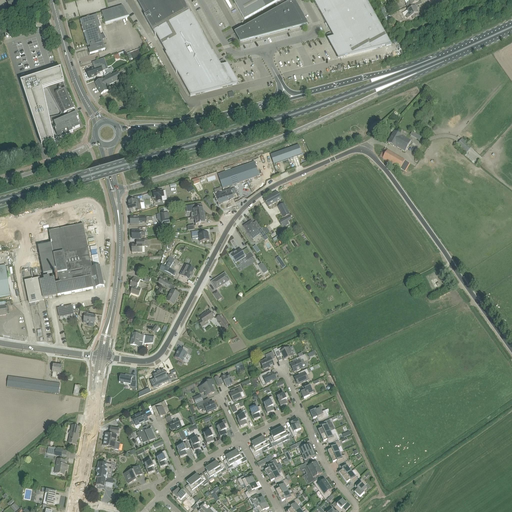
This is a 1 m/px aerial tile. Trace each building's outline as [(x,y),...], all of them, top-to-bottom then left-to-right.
[(8,0),(7,1),(11,9),(28,1),(27,0),(8,0)] [(136,0),(145,16),(174,0),(136,0)] [(144,16),(148,22),(155,35),(156,35),(191,15),(183,0),(174,0),(145,16),(144,16)] [(262,10),(279,0),(237,0),(234,2),(239,11),(244,20),(262,10)] [(293,0),(266,16),(275,33),(276,34),(309,25),(308,24),(294,0),(293,0)] [(316,0),(314,2),(329,29),(370,6),(366,0),(316,0)] [(412,16),(418,14),(418,13),(416,8),(417,8),(415,4),(408,7),(409,10),(408,10),(408,11),(405,12),(407,15),(406,15),(407,18),(412,16)] [(102,12),(105,23),(129,16),(123,5),(102,12)] [(334,38),(329,39),(327,39),(338,59),(391,45),(370,6),(329,29),(334,38)] [(192,14),(191,15),(156,35),(166,53),(202,34),(203,33),(192,14)] [(83,19),(84,24),(81,25),(84,33),(86,32),(90,46),(91,45),(92,48),(89,49),(90,54),(95,53),(106,50),(103,39),(102,35),(100,28),(102,27),(101,25),(99,19),(98,15),(91,17),(91,16),(88,16),(88,18),(83,19)] [(266,16),(242,29),(242,28),(235,33),(240,43),(276,34),(275,33),(266,16)] [(177,73),(212,52),(202,34),(166,53),(166,54),(176,73),(177,73)] [(190,96),(237,84),(239,84),(228,65),(221,66),(213,52),(212,52),(177,73),(190,96)] [(105,62),(93,66),(95,69),(87,72),(89,78),(94,77),(97,76),(97,75),(100,74),(100,72),(103,71),(102,69),(107,67),(105,62)] [(66,89),(63,83),(64,82),(61,69),(21,82),(22,84),(42,145),(55,142),(51,124),(54,122),(57,130),(55,130),(58,138),(73,132),(73,131),(73,130),(80,127),(77,120),(79,119),(76,113),(75,110),(66,89)] [(105,78),(95,83),(101,94),(108,91),(106,87),(121,79),(118,72),(112,75),(111,73),(104,76),(105,78)] [(406,152),(411,141),(399,134),(395,131),(388,143),(396,148),(397,147),(406,152)] [(462,139),(457,145),(466,153),(471,147),(462,139)] [(273,164),(302,154),(298,145),(270,155),(273,164)] [(380,157),(393,165),(400,169),(405,161),(385,149),(380,157)] [(255,162),(218,175),(223,189),(259,176),(255,162)] [(222,192),(216,194),(219,205),(229,201),(228,200),(231,199),(234,198),(232,193),(231,189),(222,192)] [(163,191),(153,193),(155,198),(156,198),(157,202),(162,201),(161,197),(164,197),(163,191)] [(263,199),(265,202),(268,207),(282,200),(277,192),(263,199)] [(142,210),(141,202),(140,200),(140,196),(136,197),(137,200),(129,201),(129,205),(129,210),(137,208),(138,211),(139,210),(142,210)] [(284,203),(278,207),(281,213),(284,218),(290,215),(284,203)] [(196,205),(186,206),(187,211),(187,212),(191,212),(191,218),(188,219),(195,218),(206,216),(205,212),(204,212),(204,211),(204,208),(203,208),(197,209),(197,208),(196,205)] [(160,214),(159,214),(160,220),(161,225),(165,224),(170,224),(169,219),(165,219),(164,213),(160,214)] [(195,218),(188,219),(191,218),(191,220),(195,221),(196,225),(206,223),(205,220),(206,220),(206,216),(195,218)] [(251,236),(258,231),(260,234),(263,237),(265,235),(259,226),(257,228),(253,224),(252,221),(244,227),(251,236)] [(210,230),(192,232),(192,233),(195,232),(196,239),(200,239),(200,243),(210,241),(208,233),(205,234),(205,231),(210,230)] [(139,231),(137,231),(132,231),(132,234),(133,239),(141,239),(141,236),(146,236),(146,233),(139,233),(139,231)] [(148,247),(148,241),(137,241),(137,245),(132,245),(132,253),(142,253),(142,247),(145,247),(148,247)] [(254,255),(248,246),(243,250),(241,248),(236,252),(235,250),(230,254),(239,266),(239,265),(242,263),(240,260),(246,256),(248,259),(254,255),(256,259),(257,258),(254,255)] [(92,268),(89,249),(79,251),(82,270),(59,275),(60,282),(57,283),(60,296),(94,289),(94,288),(96,288),(96,289),(105,287),(103,282),(103,277),(100,266),(92,268)] [(281,258),(277,261),(278,263),(283,269),(286,266),(282,260),(281,258)] [(164,266),(162,270),(174,276),(176,272),(170,269),(173,262),(168,259),(167,261),(168,262),(166,267),(164,266)] [(195,269),(186,265),(180,275),(189,280),(195,269)] [(0,297),(10,296),(5,266),(0,266),(0,297)] [(225,273),(212,282),(217,289),(230,280),(225,273)] [(40,282),(44,299),(58,297),(58,296),(60,296),(57,283),(56,283),(55,279),(50,280),(50,277),(44,278),(44,281),(40,282)] [(134,278),(133,280),(132,280),(130,286),(133,287),(131,293),(139,296),(141,289),(138,288),(140,280),(134,278)] [(44,299),(40,282),(40,279),(25,282),(30,304),(44,301),(44,299)] [(160,279),(158,282),(169,288),(171,284),(160,279)] [(166,301),(169,302),(174,305),(179,294),(175,291),(172,290),(166,301)] [(217,301),(218,301),(222,298),(217,291),(213,294),(217,301)] [(72,305),(58,308),(59,316),(73,313),(72,305)] [(6,312),(9,312),(8,306),(0,306),(0,315),(6,315),(6,312)] [(207,324),(215,318),(213,316),(210,311),(207,314),(206,312),(203,315),(203,316),(200,318),(201,321),(199,322),(202,327),(202,328),(207,324)] [(85,317),(84,323),(89,323),(89,326),(94,327),(94,324),(95,324),(96,317),(88,316),(89,313),(81,312),(80,317),(85,317)] [(228,324),(224,317),(223,318),(222,318),(220,316),(220,315),(219,316),(216,318),(223,328),(224,330),(227,327),(226,325),(228,324)] [(133,333),(130,345),(138,346),(140,348),(139,349),(139,350),(142,347),(143,344),(145,344),(146,336),(144,336),(133,333)] [(146,336),(145,344),(153,344),(155,336),(154,336),(154,338),(146,336)] [(189,350),(184,347),(182,350),(180,349),(178,353),(177,354),(175,358),(183,362),(189,350)] [(277,349),(274,350),(277,357),(282,354),(284,357),(283,357),(284,361),(288,360),(287,359),(294,356),(290,348),(286,350),(284,347),(278,350),(277,349)] [(272,360),(275,358),(272,353),(266,356),(267,359),(265,360),(265,361),(261,363),(264,370),(268,368),(274,366),(272,360)] [(298,361),(291,365),(294,372),(297,371),(297,372),(301,370),(300,369),(303,368),(302,365),(305,364),(304,362),(308,360),(305,355),(303,356),(300,358),(297,359),(298,361)] [(61,374),(62,366),(54,365),(53,373),(52,378),(56,378),(57,373),(61,374)] [(307,376),(310,375),(307,369),(300,373),(301,375),(295,378),(298,386),(309,381),(307,376)] [(155,379),(150,381),(153,388),(171,380),(169,375),(167,376),(164,371),(161,372),(160,372),(158,374),(157,373),(157,374),(153,375),(155,379)] [(264,381),(266,384),(266,385),(277,380),(276,379),(277,379),(276,376),(275,376),(274,373),(268,376),(267,373),(259,376),(261,382),(264,381)] [(226,387),(234,384),(232,381),(233,380),(232,377),(231,378),(229,374),(219,379),(218,377),(215,379),(218,387),(222,385),(224,383),(226,387)] [(132,381),(133,377),(126,376),(121,375),(119,383),(131,385),(130,387),(136,388),(136,389),(137,389),(136,382),(132,381)] [(7,387),(59,394),(60,384),(8,377),(7,387)] [(202,386),(207,396),(215,393),(212,386),(214,385),(212,380),(206,383),(206,384),(202,386)] [(309,396),(314,394),(309,384),(303,387),(305,390),(301,392),(304,399),(310,397),(309,396)] [(236,392),(230,395),(233,402),(242,398),(240,394),(243,392),(241,387),(235,389),(236,392)] [(286,400),(290,399),(287,393),(277,397),(279,401),(278,402),(281,408),(288,404),(286,400)] [(203,401),(201,396),(201,395),(194,398),(194,399),(196,404),(203,401)] [(267,403),(264,404),(266,408),(265,409),(267,414),(274,411),(272,407),(276,405),(273,397),(266,400),(267,403)] [(217,409),(216,409),(217,408),(216,406),(215,406),(213,402),(211,403),(210,402),(206,404),(204,401),(203,401),(196,404),(199,411),(202,409),(203,411),(205,412),(207,411),(208,413),(217,409)] [(162,403),(152,408),(154,413),(158,411),(161,417),(166,415),(165,414),(169,412),(167,405),(164,406),(162,403)] [(259,414),(263,412),(260,406),(251,411),(252,415),(251,415),(254,421),(261,418),(259,414)] [(144,412),(135,416),(136,418),(132,420),(134,425),(140,423),(141,424),(148,421),(147,417),(151,415),(151,416),(152,415),(149,409),(144,411),(144,412)] [(317,417),(317,418),(319,422),(328,418),(325,411),(322,412),(320,409),(316,411),(316,410),(310,412),(313,419),(317,417)] [(250,419),(247,413),(246,411),(242,412),(243,415),(237,418),(239,422),(238,422),(241,428),(248,425),(246,421),(250,419)] [(171,417),(173,422),(169,423),(169,424),(170,426),(170,427),(170,428),(170,429),(171,430),(172,430),(172,431),(175,430),(176,430),(180,428),(179,424),(180,424),(179,422),(182,420),(179,413),(171,417)] [(220,426),(217,428),(219,432),(218,432),(221,438),(227,435),(228,435),(226,432),(226,431),(227,430),(229,429),(230,429),(227,423),(226,420),(222,421),(219,423),(220,425),(220,426)] [(291,423),(293,427),(289,429),(293,437),(297,435),(296,432),(301,430),(300,427),(301,426),(298,420),(291,423)] [(322,429),(319,430),(321,436),(331,432),(326,422),(320,424),(322,429)] [(68,443),(71,444),(76,445),(80,427),(72,426),(68,443)] [(140,432),(137,433),(139,438),(141,437),(143,441),(144,443),(149,441),(149,443),(156,440),(155,438),(152,432),(151,430),(149,430),(148,427),(147,426),(139,430),(140,432)] [(212,438),(216,436),(212,427),(206,430),(207,433),(204,435),(206,439),(205,439),(207,445),(214,442),(212,438)] [(284,431),(282,427),(277,430),(283,443),(290,439),(288,436),(291,435),(288,429),(284,431)] [(110,435),(106,434),(104,446),(109,447),(109,448),(116,449),(117,443),(115,443),(117,434),(118,434),(119,430),(111,428),(110,433),(110,435)] [(273,437),(269,439),(273,447),(283,443),(277,430),(271,433),(273,437)] [(321,436),(324,442),(328,440),(329,444),(338,440),(336,435),(332,435),(331,432),(321,436)] [(199,444),(203,443),(200,437),(190,441),(192,445),(191,446),(194,452),(201,448),(199,444)] [(265,441),(263,437),(257,440),(262,449),(266,447),(268,450),(273,447),(269,439),(265,441)] [(257,440),(252,443),(254,447),(250,449),(254,457),(260,454),(259,451),(262,449),(257,440)] [(328,451),(331,457),(340,453),(340,452),(338,449),(341,447),(339,441),(330,445),(332,449),(328,451)] [(186,451),(190,449),(187,444),(177,448),(179,452),(178,453),(180,458),(187,455),(186,451)] [(301,452),(303,455),(312,451),(309,446),(302,449),(301,448),(297,449),(298,453),(301,452)] [(49,447),(47,454),(62,457),(63,450),(49,447)] [(166,461),(170,460),(166,451),(159,454),(160,457),(157,458),(159,462),(158,463),(160,469),(167,465),(166,461)] [(231,454),(236,463),(240,461),(242,463),(248,461),(243,452),(239,454),(237,451),(231,454)] [(312,451),(303,455),(305,461),(304,461),(305,464),(307,463),(312,461),(311,458),(314,457),(312,451)] [(333,463),(336,461),(337,461),(339,465),(347,460),(345,456),(342,456),(340,453),(331,457),(333,463)] [(231,454),(226,457),(228,460),(224,462),(228,471),(234,468),(233,465),(236,463),(231,454)] [(65,461),(61,460),(57,459),(56,468),(58,468),(57,474),(64,475),(65,471),(67,471),(68,466),(65,465),(65,461)] [(157,466),(155,460),(145,464),(147,469),(146,469),(148,475),(155,472),(153,467),(157,466)] [(268,476),(277,471),(280,470),(275,460),(272,461),(267,464),(269,469),(265,471),(268,476)] [(339,473),(343,478),(352,472),(349,468),(351,466),(348,461),(340,466),(343,470),(339,473)] [(217,462),(211,465),(217,474),(220,472),(222,475),(227,472),(223,463),(219,465),(217,462)] [(97,472),(97,473),(98,473),(97,478),(98,478),(97,484),(100,484),(100,485),(104,486),(105,486),(106,486),(106,487),(112,488),(114,481),(108,480),(109,473),(111,473),(112,467),(107,466),(107,464),(99,463),(98,468),(97,472)] [(317,463),(309,467),(307,463),(305,464),(300,466),(302,471),(304,469),(307,474),(319,468),(319,467),(320,466),(318,464),(317,464),(317,463)] [(217,474),(211,465),(206,468),(208,472),(204,474),(210,482),(214,480),(213,476),(217,474)] [(137,477),(143,474),(139,466),(133,469),(134,471),(132,471),(124,474),(129,484),(136,480),(135,477),(137,477)] [(321,469),(320,469),(319,468),(307,474),(310,480),(306,481),(308,485),(316,480),(314,477),(322,473),(321,472),(322,472),(321,469)] [(268,476),(271,482),(275,480),(277,484),(286,479),(283,475),(280,477),(277,471),(268,476)] [(352,472),(343,478),(347,483),(350,480),(353,484),(358,480),(352,472)] [(197,474),(192,478),(198,487),(202,484),(204,486),(209,483),(203,475),(200,478),(197,474)] [(255,483),(252,477),(249,479),(246,475),(238,480),(241,485),(244,484),(246,488),(255,483)] [(198,487),(192,478),(187,482),(189,486),(186,488),(192,496),(196,492),(195,489),(198,487)] [(319,491),(328,485),(328,484),(329,483),(327,481),(326,481),(325,480),(323,482),(321,479),(313,483),(319,491)] [(362,479),(355,486),(358,489),(355,492),(360,498),(365,493),(364,493),(367,489),(365,487),(367,485),(362,479)] [(276,491),(279,496),(288,491),(286,488),(289,485),(286,480),(278,485),(280,489),(276,491)] [(258,489),(255,483),(246,488),(248,491),(245,494),(248,499),(257,495),(255,491),(258,489)] [(329,486),(328,485),(319,491),(325,500),(331,494),(330,491),(332,490),(331,488),(332,488),(330,485),(329,486)] [(173,494),(178,499),(179,498),(181,501),(185,498),(187,500),(190,497),(184,490),(182,492),(179,489),(173,494)] [(56,492),(51,491),(50,491),(46,490),(45,494),(48,494),(47,500),(44,499),(43,504),(43,506),(47,506),(47,504),(49,504),(54,505),(54,504),(58,505),(59,498),(55,497),(55,495),(56,492)] [(288,491),(279,496),(282,502),(286,500),(288,504),(296,499),(294,494),(290,495),(288,491)] [(257,508),(266,503),(263,498),(259,500),(257,495),(249,500),(252,505),(255,505),(257,508)] [(289,511),(297,511),(301,509),(298,506),(300,504),(297,499),(289,505),(292,509),(288,511),(289,511)] [(199,511),(207,511),(210,510),(212,507),(205,500),(202,502),(198,507),(201,510),(199,511)] [(338,500),(332,505),(338,511),(339,511),(342,509),(345,511),(351,507),(346,503),(342,500),(340,503),(338,500)] [(14,511),(19,509),(15,503),(10,506),(14,511)] [(266,511),(265,511),(269,509),(266,503),(257,508),(258,511),(266,511)]
